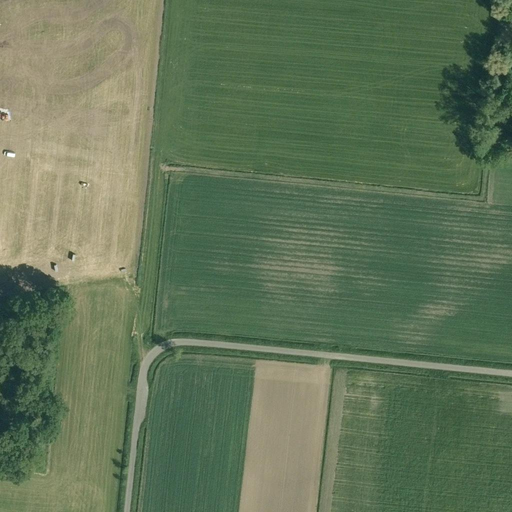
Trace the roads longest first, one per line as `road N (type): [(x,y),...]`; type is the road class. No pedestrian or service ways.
road 1 (unknown): [(160,349),(154,337),(173,166),(477,199),(481,161),(511,158)]
road 2 (unclassified): [(126,511),(141,375),(172,344),(511,374)]
